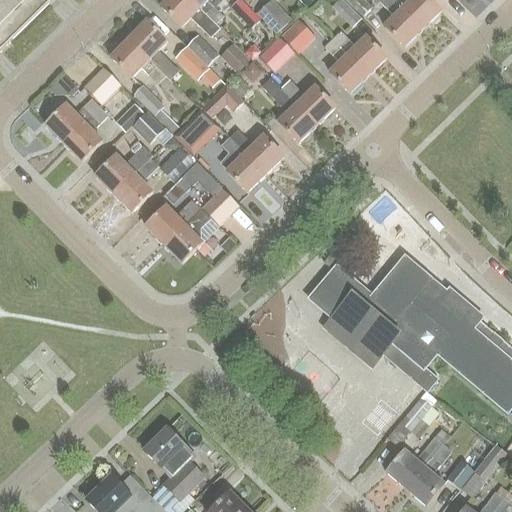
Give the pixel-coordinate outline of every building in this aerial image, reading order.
[(0,0),(0,53),(54,0),(0,0)] [(181,29),(191,20),(211,40),(220,32),(215,27),(186,0),(170,0),(161,9),(181,29)] [(186,0),(215,27),(222,20),(206,4),(210,0),(186,0)] [(316,0),(298,0),(307,9),(316,0)] [(344,0),(363,20),(373,11),(362,0),(344,0)] [(404,49),(423,31),(403,10),(403,11),(396,4),(391,0),(383,0),(380,3),(395,19),(384,29),(404,49)] [(403,11),(403,10),(423,31),(441,13),(427,0),(413,0),(411,3),(407,0),(391,0),(396,4),(403,11)] [(241,1),(232,10),(252,31),(261,22),(241,1)] [(350,29),(360,20),(341,1),(332,10),(350,29)] [(280,34),(291,23),(272,4),(261,15),(280,34)] [(281,39),(298,57),(315,40),(298,22),(281,39)] [(128,43),(149,63),(165,78),(173,70),(164,62),(165,61),(158,54),(167,44),(147,24),(128,43)] [(341,34),(333,42),(341,50),(349,43),(341,34)] [(207,68),(217,58),(199,39),(188,49),(207,68)] [(275,76),(295,56),(279,40),(259,60),(275,76)] [(355,50),(349,43),(341,50),(348,57),(368,78),(387,60),(367,40),(355,50)] [(325,50),(332,58),(341,50),(333,42),(325,50)] [(149,63),(128,43),(111,60),(132,81),(142,70),(158,85),(165,78),(149,63)] [(254,47),(245,55),(252,63),(261,55),(254,47)] [(348,57),(341,50),(332,58),(340,65),(330,75),(350,96),(368,78),(348,57)] [(239,51),(226,65),(237,76),(250,62),(239,51)] [(199,81),(207,73),(186,52),(178,60),(199,81)] [(257,62),(246,73),(258,84),(268,74),(257,62)] [(101,107),(121,87),(103,70),(83,90),(101,107)] [(282,91),(272,81),(263,89),(287,115),(278,124),(298,145),(317,127),(282,91)] [(290,84),(282,91),(317,127),(335,110),(315,89),(305,99),(290,84)] [(161,112),(163,109),(142,89),(134,98),(155,118),(161,112)] [(228,89),(205,111),(214,121),(227,108),(234,114),(244,105),(228,89)] [(85,127),(92,119),(100,111),(92,103),(77,118),(67,108),(46,128),(65,147),(85,127)] [(136,108),(117,128),(125,135),(144,116),(136,108)] [(102,144),(92,134),(108,120),(100,111),(92,119),(85,127),(65,147),(82,164),(102,144)] [(161,112),(155,118),(173,135),(179,129),(161,112)] [(188,154),(214,129),(200,114),(174,139),(188,154)] [(164,133),(147,116),(133,130),(149,147),(164,133)] [(238,133),(231,140),(239,149),(246,156),(266,177),(284,160),(264,139),(253,150),(246,142),(238,133)] [(165,147),(169,152),(176,152),(180,147),(173,139),(165,147)] [(246,156),(239,149),(231,140),(222,148),(230,157),(238,164),(228,174),(247,195),(266,177),(246,156)] [(194,166),(179,151),(159,171),(174,186),(194,166)] [(97,179),(114,197),(150,162),(142,153),(126,169),(117,159),(97,179)] [(131,214),(152,194),(143,185),(158,170),(150,162),(114,197),(131,214)] [(197,166),(176,187),(183,194),(204,174),(197,166)] [(220,189),(205,174),(197,183),(211,197),(212,195),(213,196),(220,189)] [(222,191),(202,210),(219,228),(239,208),(222,191)] [(146,230),(164,248),(201,214),(192,205),(177,220),(166,209),(146,230)] [(208,222),(201,214),(164,248),(182,266),(202,246),(193,237),(208,222)] [(337,269),(347,258),(337,249),(324,265),(333,274),(337,269)] [(382,358),(419,390),(426,395),(438,381),(426,371),(438,357),(507,416),(511,410),(511,351),(503,344),(480,325),(483,321),(449,292),(446,296),(405,261),(372,300),(337,269),(333,274),(309,302),(332,322),(324,331),(371,371),(382,358)] [(402,426),(411,433),(432,408),(424,401),(402,426)] [(204,481),(187,463),(192,458),(167,431),(144,454),(161,472),(163,470),(171,479),(163,486),(179,504),(204,481)] [(424,469),(425,470),(443,448),(435,442),(417,463),(406,454),(387,476),(405,491),(424,469)] [(432,476),(451,455),(443,448),(425,470),(424,469),(405,491),(427,509),(446,487),(432,476)] [(507,457),(495,448),(474,475),(486,485),(507,457)] [(446,480),(459,491),(473,473),(460,463),(446,480)] [(112,480),(88,504),(95,511),(115,511),(116,511),(115,511),(161,511),(148,499),(129,479),(119,488),(112,480)] [(200,510),(208,503),(201,496),(194,503),(200,510)] [(246,511),(230,496),(214,511),(246,511)] [(466,511),(497,511),(504,504),(495,498),(484,511),(469,511),(468,511),(466,511)]
